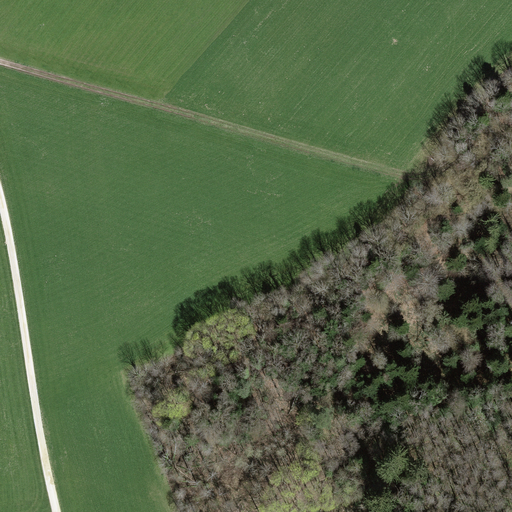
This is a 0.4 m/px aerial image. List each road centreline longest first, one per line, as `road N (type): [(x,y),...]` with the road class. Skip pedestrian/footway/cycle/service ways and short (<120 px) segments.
road 1 (track): [(511,126),(422,175),(396,173),(0,62)]
road 2 (track): [(0,232),(56,511)]
